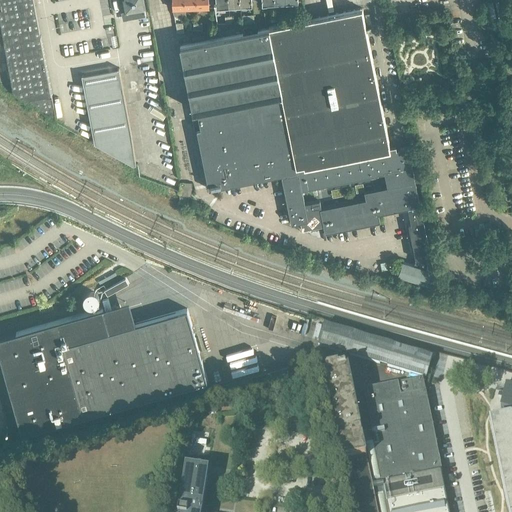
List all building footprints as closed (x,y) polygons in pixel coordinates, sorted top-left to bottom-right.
[(33,0),(0,0),(0,19),(5,45),(13,92),(27,100),(56,119),(51,96),(40,35),(36,12),(33,0)] [(123,0),(126,14),(125,14),(126,21),(146,17),(145,8),(143,0),(123,0)] [(172,0),(173,9),(174,14),(174,16),(179,16),(178,14),(185,13),(185,9),(184,0),(172,0)] [(184,0),(185,9),(197,8),(196,0),(184,0)] [(196,0),(197,8),(209,8),(208,0),(196,0)] [(229,10),(228,7),(228,0),(216,0),(216,8),(224,7),(225,10),(229,10)] [(240,6),(240,0),(228,0),(228,7),(236,7),(236,9),(240,9),(240,6)] [(175,23),(177,33),(184,33),(182,22),(175,23)] [(254,25),(243,27),(246,42),(257,39),(254,25)] [(104,290),(108,295),(129,283),(126,278),(104,290)] [(103,307),(0,336),(0,353),(2,361),(22,433),(84,415),(153,396),(208,380),(199,350),(187,308),(137,323),(109,331),(107,321),(103,307)] [(426,378),(432,358),(324,326),(318,345),(426,378)] [(442,470),(423,379),(364,391),(372,434),(367,435),(361,436),(348,373),(346,373),(346,372),(339,373),(338,370),(333,371),(332,366),(325,368),(326,372),(327,377),(326,377),(346,473),(347,472),(354,511),(447,511),(439,471),(442,470)] [(511,383),(507,382),(499,409),(511,412),(511,383)] [(216,404),(205,406),(207,414),(207,415),(218,413),(217,412),(216,404)] [(511,511),(511,417),(511,418),(489,422),(489,423),(507,511),(511,511)] [(241,426),(234,425),(232,437),(239,438),(241,426)] [(201,511),(208,473),(187,469),(179,511),(201,511)]
